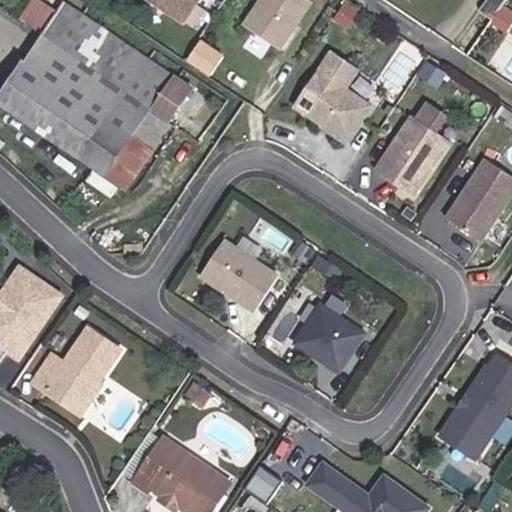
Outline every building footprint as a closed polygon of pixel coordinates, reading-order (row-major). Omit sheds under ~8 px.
[(44,0),(31,0),(21,15),(40,28),(55,7),(44,0)] [(269,42),(299,0),(246,0),(235,18),(269,42)] [(486,0),(480,12),(508,29),(511,22),(511,7),(500,0),(486,0)] [(0,97),(0,104),(75,154),(143,55),(113,35),(65,3),(0,97)] [(202,38),(188,58),(211,74),(225,54),(202,38)] [(335,138),(361,99),(336,83),(348,63),(322,48),(287,103),(335,138)] [(143,55),(75,154),(104,173),(148,110),(167,124),(192,89),(143,55)] [(402,190),(438,136),(401,111),(365,165),(402,190)] [(470,235),(509,177),(474,154),(436,212),(470,235)] [(245,304),(267,270),(212,234),(190,269),(245,304)] [(295,259),(305,245),(290,234),(280,249),(295,259)] [(315,266),(321,257),(309,248),(302,258),(315,266)] [(53,292),(13,265),(0,284),(0,346),(2,344),(13,351),(53,292)] [(329,365),(354,327),(308,298),(284,336),(329,365)] [(31,380),(43,388),(48,380),(86,405),(121,352),(89,329),(64,364),(48,354),(31,380)] [(456,465),(511,381),(511,366),(487,350),(479,363),(476,361),(422,443),(456,465)] [(48,380),(43,388),(81,413),(86,405),(48,380)] [(207,511),(226,485),(162,441),(130,485),(143,493),(149,484),(165,495),(160,504),(173,511),(207,511)] [(409,511),(418,500),(372,468),(363,482),(366,484),(361,491),(311,456),(295,478),(343,511),(409,511)] [(248,488),(270,500),(281,477),(259,466),(248,488)]
